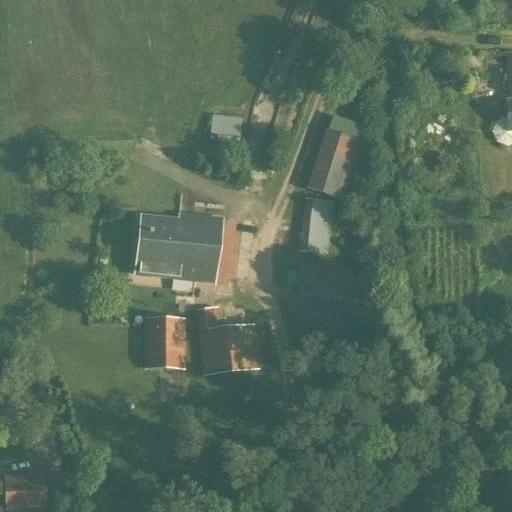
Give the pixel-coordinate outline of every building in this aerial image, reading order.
[(508,103),(505,103),(506,118),(495,122),(491,133),(496,143),(506,147),(511,144),(511,65),(507,65),(508,103)] [(325,130),(306,190),(349,204),(365,154),(364,149),(365,144),(356,140),(361,127),(332,116),(327,131),(325,130)] [(242,120),(212,117),(210,141),(239,144),(242,120)] [(331,202),(304,200),(299,253),(337,257),(341,212),(330,211),(331,202)] [(141,217),(134,276),(214,285),(221,220),(178,216),(178,221),(141,217)] [(296,326),(349,328),(352,268),(299,265),(296,326)] [(195,313),(198,335),(203,377),(259,370),(256,328),(218,331),(216,316),(214,311),(195,313)] [(185,320),(144,319),(143,369),(184,371),(185,320)] [(31,463),(4,464),(5,511),(45,511),(44,480),(34,480),(31,463)]
